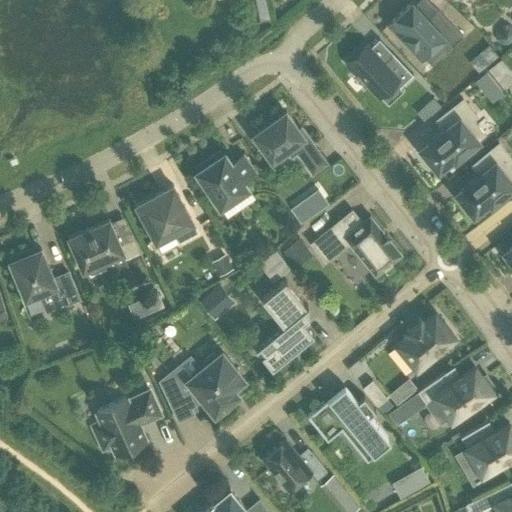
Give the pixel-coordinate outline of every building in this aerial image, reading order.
[(445,38),(451,45),(462,36),(436,8),(428,15),(413,0),(409,0),(385,23),(421,61),(445,38)] [(501,24),(496,30),(496,38),(502,44),(510,43),(511,41),(511,26),(509,24),(501,24)] [(367,43),(347,62),(357,73),(354,75),(364,86),(367,83),(378,95),(379,94),(393,81),(399,86),(400,86),(413,74),(392,52),(384,60),(370,46),(367,43)] [(488,44),(479,53),(488,64),(498,55),(488,44)] [(511,72),(500,58),(488,68),(503,87),(511,79),(511,72)] [(486,72),(475,81),(481,88),(491,79),(486,72)] [(424,151),(421,154),(432,167),(435,165),(438,168),(453,155),(455,157),(484,133),(472,119),(477,116),(463,98),(436,120),(442,127),(444,130),(434,138),(422,148),(424,151)] [(433,114),(441,107),(433,98),(425,106),(433,114)] [(285,109),(253,133),(272,159),(286,148),(291,155),(298,150),(312,171),(325,161),(300,126),(298,127),(285,109)] [(460,196),(457,198),(468,212),(471,209),(473,212),(489,199),(491,201),(511,184),(511,168),(508,164),(511,160),(511,159),(498,143),(472,164),(478,172),(480,174),(470,183),(458,193),(460,196)] [(221,154),(219,151),(207,159),(209,162),(196,171),(220,206),(248,187),(243,180),(255,172),(242,154),(231,162),(224,152),(221,154)] [(178,243),(198,232),(173,184),(136,204),(156,241),(172,232),(178,243)] [(370,214),(369,215),(369,216),(362,221),(352,209),(311,242),(326,260),(349,241),(374,272),(375,274),(377,272),(376,272),(399,253),(400,254),(401,253),(400,251),(400,252),(388,237),(383,230),(382,230),(371,216),(370,214)] [(69,235),(68,236),(68,237),(69,237),(83,269),(86,267),(90,275),(106,267),(103,260),(122,252),(125,259),(139,253),(131,235),(118,240),(109,219),(110,219),(109,218),(107,218),(108,219),(70,235),(69,235)] [(297,267),(312,255),(298,238),(283,250),(297,267)] [(511,246),(503,253),(505,257),(502,259),(511,272),(511,246)] [(68,271),(53,278),(40,248),(25,254),(23,250),(11,255),(13,259),(10,260),(26,297),(38,292),(40,296),(52,291),(58,307),(79,298),(68,271)] [(225,254),(211,262),(219,276),(233,268),(225,254)] [(273,279),(281,273),(268,256),(259,263),(273,279)] [(306,305),(285,279),(262,298),(283,324),(255,347),(256,348),(259,345),(264,351),(261,354),(272,367),(314,333),(304,321),(308,317),(302,310),(308,305),(307,304),(306,305)] [(205,289),(212,310),(236,302),(229,281),(205,289)] [(457,338),(435,312),(423,322),(420,319),(407,329),(409,333),(397,343),(416,366),(437,349),(440,352),(457,338)] [(127,336),(113,342),(119,356),(133,350),(127,336)] [(191,355),(160,381),(165,393),(178,420),(193,413),(190,408),(202,398),(214,414),(218,411),(220,414),(232,405),(229,402),(238,394),(233,388),(244,379),(222,351),(218,354),(214,350),(202,359),(205,364),(201,367),(191,355)] [(435,395),(451,418),(495,388),(486,374),(482,377),(474,366),(461,375),(454,365),(417,390),(426,402),(435,395)] [(379,405),(387,398),(372,379),(363,387),(379,405)] [(357,400),(345,385),(308,415),(327,439),(341,428),(367,459),(390,441),(369,414),(375,409),(364,395),(357,400)] [(138,423),(160,413),(149,390),(127,400),(126,397),(96,411),(101,421),(93,425),(102,446),(111,442),(116,453),(146,440),(138,423)] [(411,412),(403,401),(388,411),(396,422),(411,412)] [(495,430),(488,419),(460,436),(482,472),(505,459),(507,463),(511,459),(511,427),(509,422),(495,430)] [(311,452),(302,460),(285,439),(262,457),(288,490),(311,471),(317,479),(327,471),(311,452)] [(333,499),(345,490),(333,475),(321,485),(333,499)] [(511,511),(511,479),(466,502),(470,511),(478,511),(496,503),(500,511),(511,511)] [(269,511),(259,499),(246,509),(229,488),(200,511),(269,511)]
